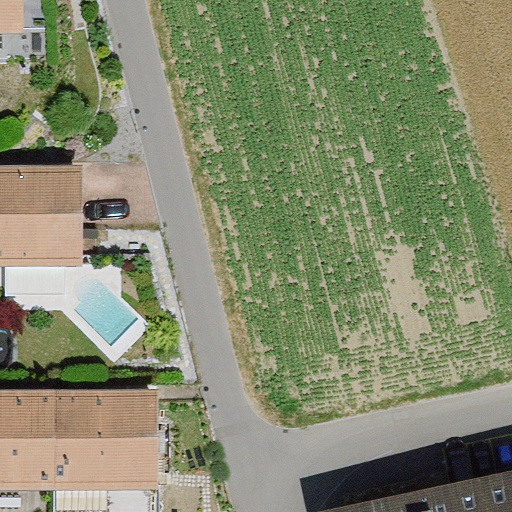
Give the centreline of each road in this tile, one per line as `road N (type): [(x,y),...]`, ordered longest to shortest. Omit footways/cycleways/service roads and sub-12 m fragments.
road 1 (residential): [(259,467),(128,0)]
road 2 (residential): [(259,467),(511,414)]
